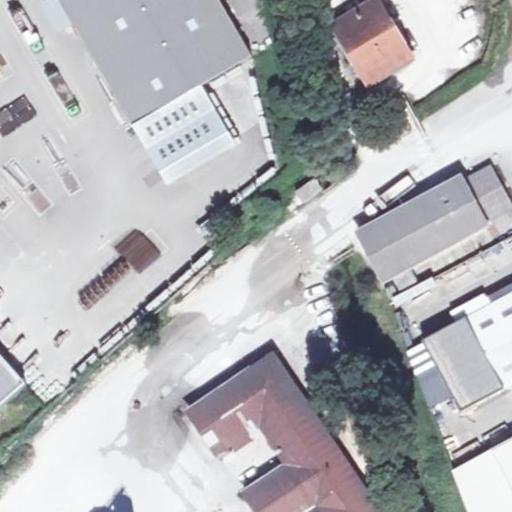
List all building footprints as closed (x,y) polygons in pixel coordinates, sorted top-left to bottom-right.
[(256,58),(222,0),(61,0),(137,128),(203,89),(256,58)] [(379,5),(339,30),(372,85),(411,61),(379,5)] [(203,89),(137,128),(170,185),(235,147),(203,89)] [(390,227),(371,237),(376,245),(369,249),(366,251),(379,272),(387,268),(396,283),(403,296),(419,287),(411,274),(406,265),(485,222),(511,207),(511,204),(492,170),(470,183),(473,188),(465,192),(462,187),(427,207),(424,201),(387,221),(390,227)] [(386,219),(360,233),(369,249),(376,245),(371,237),(390,227),(387,221),(386,219)] [(406,265),(411,274),(490,231),(485,222),(406,265)] [(88,316),(164,241),(149,225),(73,300),(88,316)] [(318,263),(301,277),(312,291),(329,278),(318,263)] [(387,268),(379,272),(384,280),(385,280),(389,287),(396,283),(387,268)] [(511,298),(468,323),(490,362),(507,392),(511,389),(511,298)] [(0,415),(32,387),(0,349),(0,415)] [(280,354),(192,409),(221,454),(265,427),(296,485),(312,511),(382,511),(333,437),(280,354)] [(507,392),(490,362),(459,379),(475,409),(507,392)] [(481,462),(511,444),(511,429),(474,449),(481,462)] [(490,500),(499,511),(511,511),(511,444),(481,462),(476,465),(490,500)] [(469,511),(478,511),(490,500),(476,465),(455,476),(469,511)] [(499,511),(490,500),(478,511),(499,511)]
